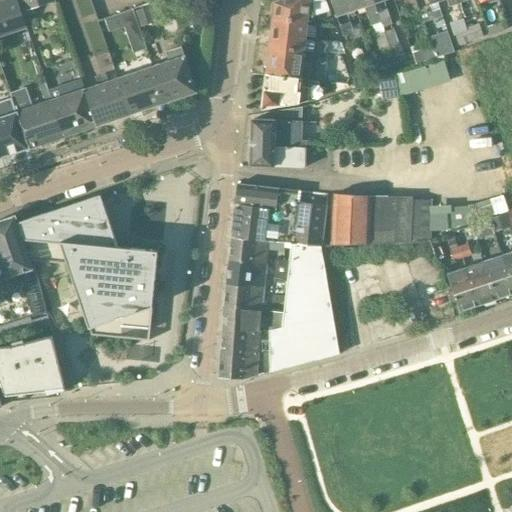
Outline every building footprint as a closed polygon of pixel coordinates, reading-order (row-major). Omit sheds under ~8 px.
[(16,0),(6,0),(0,2),(0,36),(26,28),(16,0)] [(53,0),(22,0),(26,10),(54,1),(53,0)] [(275,0),(276,2),(275,2),(275,4),(273,4),(272,16),(274,16),(273,17),(307,22),(334,25),(324,0),(275,0)] [(352,0),(331,0),(344,35),(354,32),(348,13),(356,10),(352,0)] [(373,0),(352,0),(356,10),(365,7),(372,26),(381,23),(373,0)] [(373,0),(381,23),(382,28),(383,27),(392,24),(390,20),(384,0),(373,0)] [(415,0),(405,0),(410,13),(419,10),(415,0)] [(415,0),(419,10),(421,16),(430,13),(428,6),(438,2),(437,0),(415,0)] [(150,6),(136,11),(137,16),(140,26),(156,21),(151,6),(150,6)] [(133,8),(105,18),(109,30),(124,25),(133,51),(146,47),(133,8)] [(273,17),(270,46),(327,53),(328,41),(305,38),(307,22),(273,17)] [(479,23),(467,27),(471,41),(484,37),(479,23)] [(454,32),(459,45),(471,41),(467,27),(454,32)] [(398,43),(393,29),(384,32),(389,46),(398,43)] [(375,35),(380,49),(389,46),(384,32),(375,35)] [(429,38),(432,46),(431,46),(436,58),(444,55),(438,36),(429,38)] [(171,60),(149,67),(162,104),(196,92),(180,46),(168,50),(171,60)] [(266,74),(283,75),(300,77),(302,62),(326,65),(327,53),(270,46),(266,74)] [(418,50),(422,62),(436,58),(431,46),(418,50)] [(396,75),(399,96),(450,81),(444,61),(396,75)] [(368,75),(368,74),(365,65),(355,68),(358,79),(368,75)] [(149,67),(117,78),(129,115),(162,104),(149,67)] [(381,99),(398,97),(399,96),(396,75),(396,71),(373,80),(373,88),(380,87),(381,99)] [(319,88),(320,82),(303,80),(303,78),(300,77),(283,75),(266,74),(262,108),(299,103),(325,95),(325,89),(319,88)] [(98,84),(84,89),(97,126),(129,115),(117,78),(109,81),(107,75),(96,78),(98,84)] [(65,96),(51,100),(58,120),(64,137),(97,126),(84,89),(81,78),(61,85),(65,96)] [(349,87),(348,84),(331,82),(330,92),(331,93),(349,87)] [(13,98),(0,101),(0,154),(1,158),(29,148),(24,132),(17,112),(15,106),(13,98)] [(51,100),(17,112),(24,132),(58,120),(51,100)] [(264,113),(264,121),(277,121),(302,122),(302,107),(264,113)] [(58,120),(24,132),(29,148),(30,149),(64,137),(58,120)] [(264,121),(252,120),(251,165),(305,167),(305,141),(301,141),(302,122),(277,121),(264,121)] [(239,184),(237,203),(271,207),(268,240),(286,242),(292,243),(322,244),(329,194),(239,184)] [(335,194),(333,244),(400,242),(431,241),(431,240),(431,230),(432,205),(432,200),(412,199),(412,196),(384,196),(335,194)] [(99,195),(17,222),(29,260),(67,263),(91,333),(148,339),(157,250),(116,246),(99,195)] [(237,203),(233,237),(268,240),(271,207),(237,203)] [(23,278),(35,315),(46,311),(41,288),(33,268),(32,268),(29,260),(17,222),(15,216),(0,220),(0,262),(5,277),(22,271),(23,275),(23,278)] [(502,228),(498,217),(490,219),(494,230),(502,228)] [(449,249),(453,261),(462,258),(458,247),(457,247),(453,234),(445,236),(449,249)] [(233,237),(230,259),(271,264),(272,257),(285,259),(286,242),(268,240),(233,237)] [(230,259),(228,283),(269,287),(270,275),(285,276),(292,243),(286,242),(285,259),(272,257),(271,264),(230,259)] [(277,329),(265,332),(267,351),(270,371),(340,353),(324,269),(322,244),(292,243),(285,276),(281,293),(277,311),(280,311),(277,329)] [(471,255),(468,243),(458,247),(462,258),(471,255)] [(511,251),(502,255),(511,286),(511,251)] [(511,286),(502,255),(483,261),(496,299),(511,293),(511,286)] [(483,261),(465,267),(478,305),(496,299),(483,261)] [(448,273),(460,311),(478,305),(465,267),(448,273)] [(228,283),(225,306),(267,309),(269,292),(281,293),(285,276),(270,275),(269,287),(228,283)] [(225,306),(223,330),(260,331),(265,331),(267,310),(277,311),(281,293),(269,292),(267,309),(225,306)] [(223,330),(221,353),(258,356),(259,351),(267,351),(265,332),(277,329),(280,311),(277,311),(267,310),(265,331),(260,331),(223,330)] [(74,382),(62,333),(53,336),(65,384),(74,382)] [(52,335),(0,344),(0,379),(6,395),(66,388),(65,384),(53,336),(52,335)] [(221,353),(219,377),(243,379),(257,376),(270,373),(270,371),(267,351),(259,351),(258,356),(221,353)]
